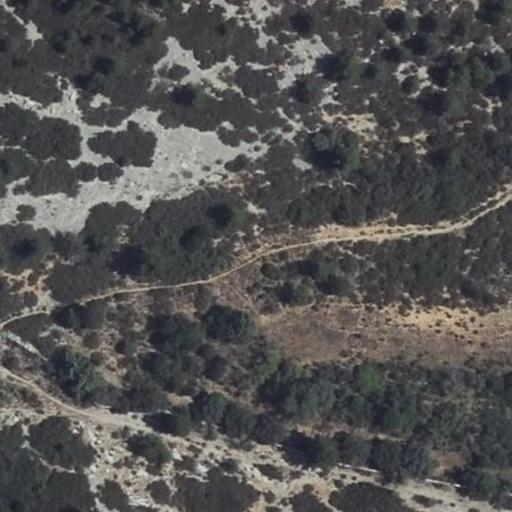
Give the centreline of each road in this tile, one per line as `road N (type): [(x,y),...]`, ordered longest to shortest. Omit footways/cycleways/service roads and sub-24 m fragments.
road 1 (track): [(0,333),(26,318),(348,233),(456,218),(511,191)]
road 2 (track): [(0,371),(144,432),(503,511)]
